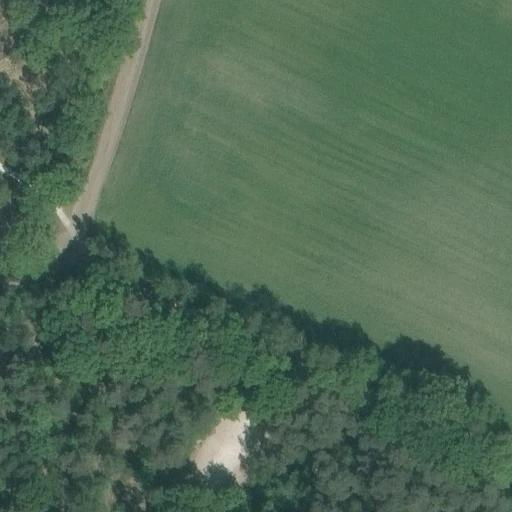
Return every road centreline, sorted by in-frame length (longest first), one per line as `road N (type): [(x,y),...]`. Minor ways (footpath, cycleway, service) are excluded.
road 1 (track): [(511,467),(61,257)]
road 2 (track): [(61,257),(147,0)]
